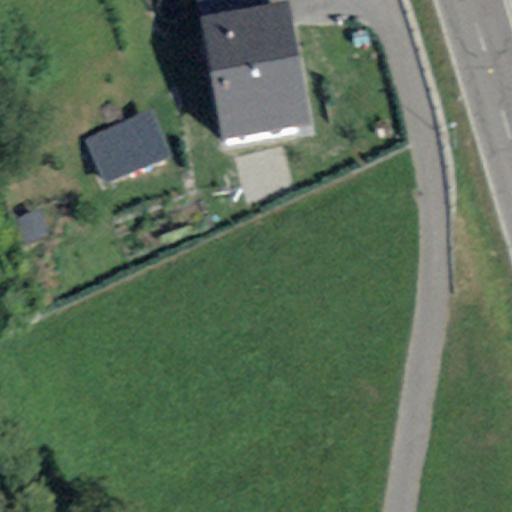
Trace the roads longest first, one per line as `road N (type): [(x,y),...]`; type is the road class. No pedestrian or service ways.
road 1 (residential): [(401,511),(436,236),(421,111),(389,0)]
road 2 (secondary): [(470,0),(511,141)]
